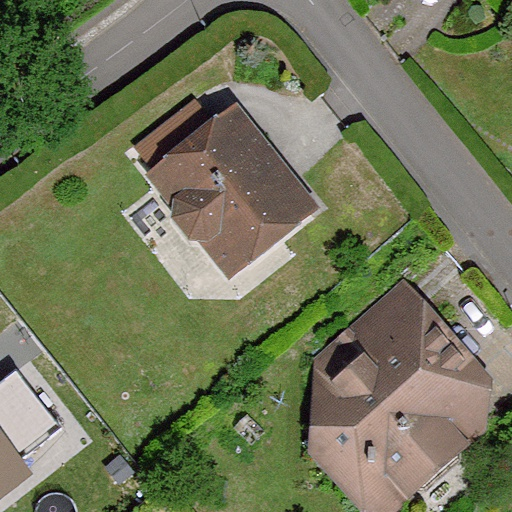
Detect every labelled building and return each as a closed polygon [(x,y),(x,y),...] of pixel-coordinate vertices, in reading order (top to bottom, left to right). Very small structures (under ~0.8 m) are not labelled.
[(208,236),(230,265),(247,252),(261,254),(279,242),(278,233),(308,210),(235,117),(212,130),(196,108),(140,151),(185,206),(184,219),(197,237),(208,236)] [(406,498),(469,443),(451,420),(456,348),(403,287),(326,354),(351,384),(333,399),(327,455),(376,460),(406,498)] [(469,443),(484,430),(487,384),(456,348),(451,420),(469,443)] [(0,490),(22,474),(14,463),(62,427),(19,373),(0,385),(0,490)] [(396,507),(406,498),(376,460),(327,455),(368,506),(396,507)]
